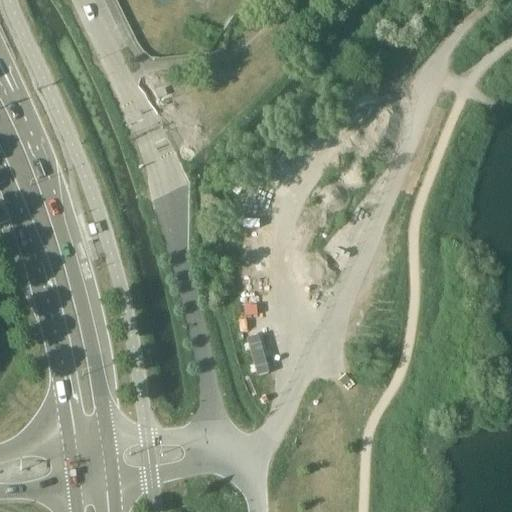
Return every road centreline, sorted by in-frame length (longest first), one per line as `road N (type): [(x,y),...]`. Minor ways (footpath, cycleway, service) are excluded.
road 1 (secondary): [(108,439),(95,342),(62,219),(0,67)]
road 2 (secondary): [(0,163),(54,331),(68,440)]
